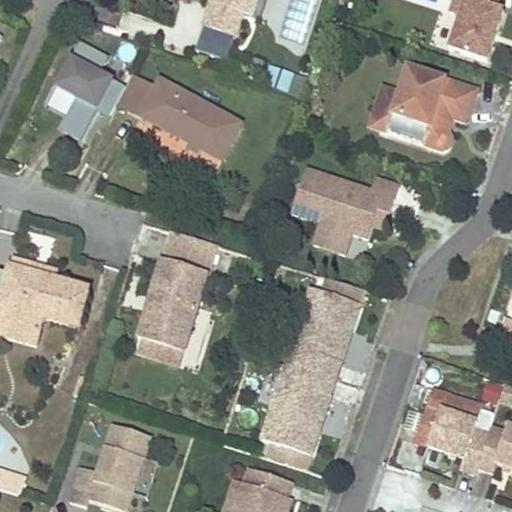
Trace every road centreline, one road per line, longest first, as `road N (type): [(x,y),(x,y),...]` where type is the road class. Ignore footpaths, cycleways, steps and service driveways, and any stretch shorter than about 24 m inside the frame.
road 1 (residential): [(511,151),(486,218),(422,292),(360,481)]
road 2 (track): [(55,0),(0,117)]
road 3 (residential): [(0,189),(77,211),(112,232)]
